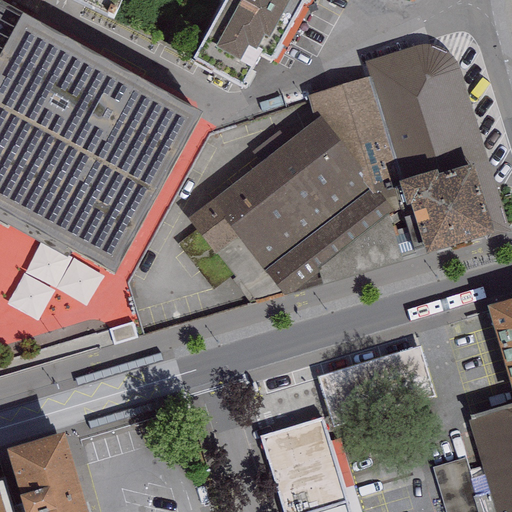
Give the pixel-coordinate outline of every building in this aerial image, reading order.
[(48,0),(116,31),(130,0),(48,0)] [(308,0),(229,0),(194,65),(243,92),(260,61),(272,67),(308,0)] [(118,277),(203,121),(0,10),(0,224),(67,261),(72,252),(118,277)] [(429,49),(423,47),(364,65),(369,78),(399,188),(403,187),(470,166),(492,238),(509,233),(462,80),(458,67),(453,58),(443,53),(429,49)] [(369,78),(307,99),(315,124),(319,121),(369,188),(366,191),(374,198),(399,188),(369,78)] [(369,188),(319,121),(315,124),(187,222),(215,258),(238,240),(264,273),(366,191),(369,188)] [(492,238),(470,166),(403,187),(423,253),(425,259),(492,238)] [(374,198),(366,191),(264,273),(282,298),(401,260),(423,253),(403,187),(399,188),(374,198)] [(0,320),(1,321),(12,301),(17,303),(23,292),(0,279),(0,320)] [(511,298),(487,306),(501,355),(511,352),(511,298)] [(421,348),(316,379),(332,430),(437,399),(421,348)] [(511,352),(501,355),(511,390),(511,352)] [(471,420),(467,421),(481,467),(494,511),(511,511),(511,403),(470,416),(471,420)] [(261,436),(275,481),(333,464),(320,418),(261,436)] [(85,511),(64,440),(7,457),(23,511),(85,511)] [(494,511),(481,467),(468,471),(465,459),(433,469),(445,511),(494,511)] [(324,511),(347,505),(333,464),(275,481),(283,511),(324,511)]
